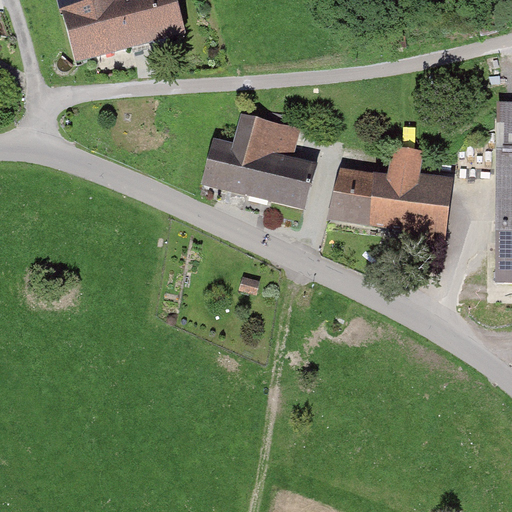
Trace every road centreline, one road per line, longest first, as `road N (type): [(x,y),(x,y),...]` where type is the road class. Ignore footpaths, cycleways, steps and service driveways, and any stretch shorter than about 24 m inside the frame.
road 1 (unclassified): [(0,150),(38,147),(179,206),(408,311),(511,382)]
road 2 (track): [(511,43),(328,76),(43,99)]
road 3 (track): [(301,262),(256,511)]
